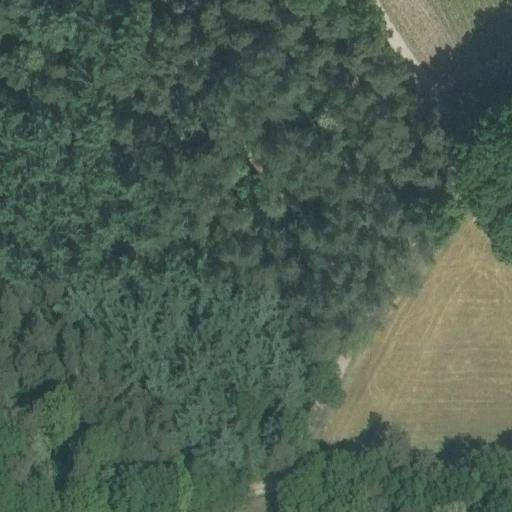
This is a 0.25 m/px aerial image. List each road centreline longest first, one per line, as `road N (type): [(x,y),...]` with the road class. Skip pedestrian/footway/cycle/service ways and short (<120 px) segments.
road 1 (track): [(362,0),(456,124),(456,167),(391,262),(280,472)]
road 2 (track): [(280,472),(257,485),(123,511)]
